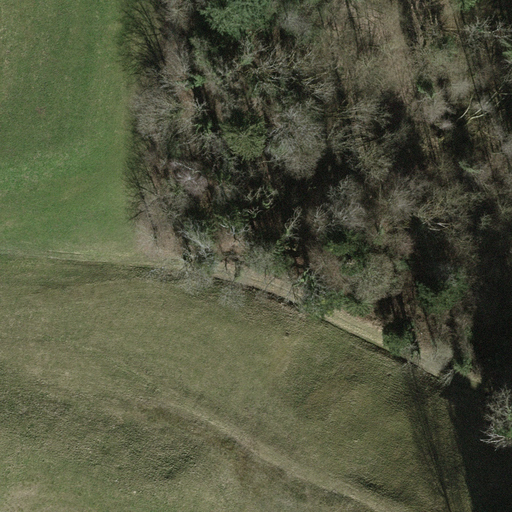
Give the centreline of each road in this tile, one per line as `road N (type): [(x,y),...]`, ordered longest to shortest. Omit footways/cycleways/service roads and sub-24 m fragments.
road 1 (track): [(511,396),(247,274),(0,248)]
road 2 (track): [(424,0),(404,52),(396,161),(471,291),(511,339)]
